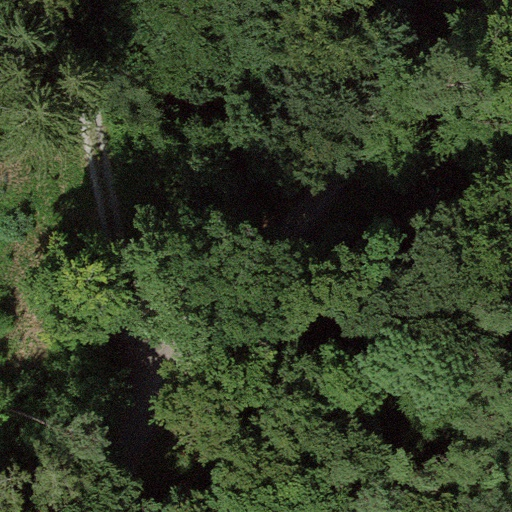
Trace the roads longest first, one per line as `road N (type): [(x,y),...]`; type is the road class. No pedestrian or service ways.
road 1 (track): [(486,0),(296,208),(161,378)]
road 2 (track): [(161,378),(58,0)]
